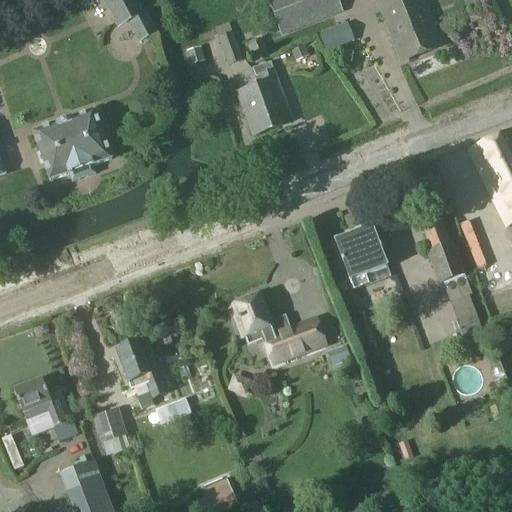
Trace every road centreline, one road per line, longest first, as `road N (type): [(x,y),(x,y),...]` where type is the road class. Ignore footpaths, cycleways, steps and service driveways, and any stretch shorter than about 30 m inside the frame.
road 1 (secondary): [(0,305),(511,108)]
road 2 (unknown): [(389,156),(400,197),(397,233),(432,328)]
road 3 (unknown): [(75,279),(127,432)]
